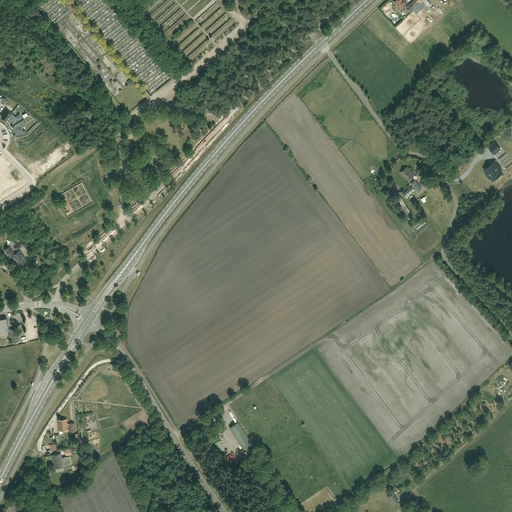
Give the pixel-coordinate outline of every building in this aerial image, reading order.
[(400,9),(407,4),(403,0),(396,0),(394,2),(400,9)] [(411,3),(408,5),(406,7),(410,11),(415,7),(415,6),(422,0),(421,0),(416,0),(412,4),(411,3)] [(1,117),(6,120),(12,113),(7,109),(1,117)] [(16,116),(12,113),(6,120),(6,121),(6,120),(10,123),(9,123),(9,124),(10,123),(11,125),(13,124),(22,118),(20,114),(16,116)] [(20,132),(21,135),(26,133),(25,130),(23,131),(22,126),(26,123),(23,119),(14,125),(11,126),(12,128),(13,128),(14,133),(15,133),(20,132)] [(500,149),(496,145),(495,142),(489,147),(490,149),(494,154),(500,149)] [(492,167),(489,164),(481,171),(483,174),(486,178),(489,181),(497,174),(495,171),(496,170),(493,167),(492,167)] [(408,181),(415,175),(407,166),(401,172),(408,181)] [(417,191),(422,188),(415,180),(410,183),(417,191)] [(415,190),(411,186),(402,194),(405,198),(415,190)] [(10,257),(12,255),(16,253),(15,251),(16,250),(21,247),(23,245),(20,240),(15,244),(13,240),(7,244),(9,246),(5,249),(5,250),(4,251),(6,254),(7,253),(10,257)] [(19,250),(16,253),(12,255),(20,266),(27,261),(19,250)] [(0,338),(1,338),(0,335),(0,332),(7,330),(9,337),(11,337),(13,344),(20,342),(17,329),(11,330),(11,329),(9,330),(7,318),(0,319),(0,338)] [(59,431),(68,430),(67,419),(58,420),(59,431)] [(243,449),(251,444),(238,423),(230,428),(243,449)] [(55,468),(63,467),(60,454),(53,455),(55,468)] [(388,497),(393,505),(398,501),(393,494),(388,497)]
